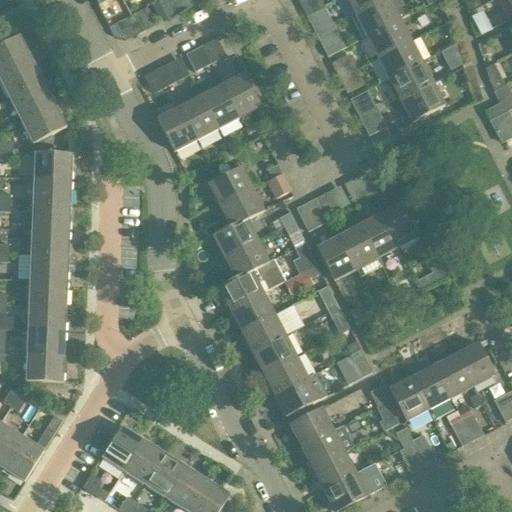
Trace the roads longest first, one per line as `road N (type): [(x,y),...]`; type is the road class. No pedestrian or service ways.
road 1 (residential): [(347,159),(278,29),(261,12),(242,7),(110,77)]
road 2 (residential): [(185,325),(160,265),(159,174),(110,77)]
road 3 (residential): [(281,511),(185,325)]
road 4 (residential): [(125,357),(104,333),(109,184)]
road 5 (residential): [(31,511),(125,357)]
road 6 (residential): [(388,511),(481,466),(505,511)]
